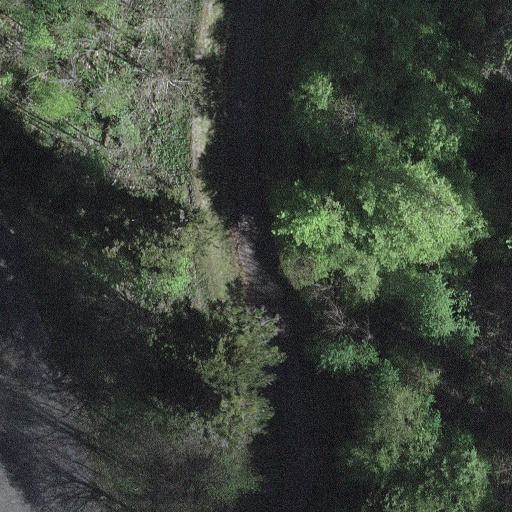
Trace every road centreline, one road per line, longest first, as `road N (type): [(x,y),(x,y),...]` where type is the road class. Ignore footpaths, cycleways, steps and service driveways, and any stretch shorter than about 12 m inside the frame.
road 1 (track): [(282,0),(246,256),(286,409),(287,511)]
road 2 (track): [(79,511),(0,251)]
